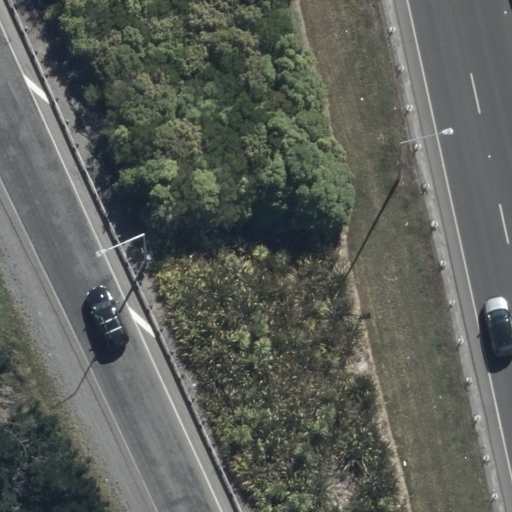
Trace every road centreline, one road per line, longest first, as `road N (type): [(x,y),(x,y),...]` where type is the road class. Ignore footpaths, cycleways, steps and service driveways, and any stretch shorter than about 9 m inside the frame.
road 1 (motorway): [(182,511),(0,107)]
road 2 (motorway): [(511,121),(485,0)]
